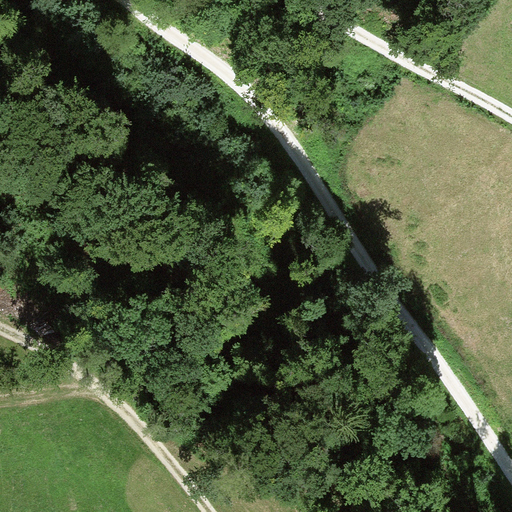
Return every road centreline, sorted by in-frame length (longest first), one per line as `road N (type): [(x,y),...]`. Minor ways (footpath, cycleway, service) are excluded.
road 1 (track): [(511,490),(247,84),(127,0)]
road 2 (track): [(66,197),(173,271),(259,304),(376,283)]
road 3 (track): [(348,0),(511,103)]
road 4 (track): [(0,329),(95,378),(143,432)]
